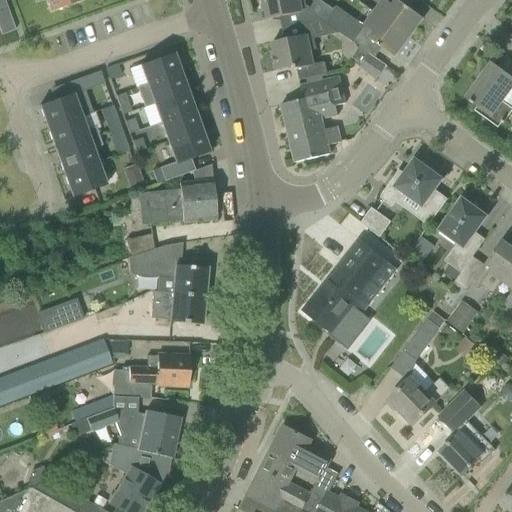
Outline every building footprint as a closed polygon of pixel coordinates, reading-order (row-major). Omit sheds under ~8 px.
[(46,0),(51,12),(83,0),(82,0),(46,0)] [(260,0),(263,12),(265,12),(267,20),(272,20),(299,14),(302,24),(321,20),(308,11),(310,9),(306,6),(304,0),(260,0)] [(316,0),(310,9),(308,11),(321,20),(340,34),(346,38),(353,43),(361,33),(354,28),(357,23),(335,7),(333,10),(319,0),(317,0),(316,0)] [(384,0),(375,14),(409,38),(423,19),(396,0),(384,0)] [(0,18),(10,15),(7,8),(0,9),(0,18)] [(364,28),(361,33),(368,38),(378,46),(394,58),(409,38),(375,14),(364,28)] [(0,27),(12,23),(10,15),(0,18),(0,27)] [(272,54),(268,56),(270,70),(275,70),(276,72),(294,68),(295,70),(296,70),(299,81),(327,75),(324,65),(322,64),(313,66),(310,51),(316,50),(314,39),(340,34),(321,20),(302,24),(304,36),(293,39),(272,43),(274,52),(272,52),(272,54)] [(0,27),(0,32),(1,35),(15,30),(12,23),(0,27)] [(349,62),(351,60),(359,47),(353,43),(346,38),(342,43),(342,48),(342,52),(343,55),(346,59),(349,62)] [(368,54),(359,47),(351,60),(359,66),(368,54)] [(173,54),(140,66),(146,84),(137,88),(137,89),(180,74),(173,54)] [(474,112),(498,129),(502,124),(503,125),(511,112),(511,61),(507,57),(497,70),(491,65),(467,99),(471,101),(469,103),(474,106),(475,105),(478,107),(474,112)] [(122,76),(118,65),(105,70),(109,80),(122,76)] [(72,81),(77,94),(104,84),(100,72),(72,81)] [(187,94),(180,74),(137,89),(144,108),(154,105),(154,106),(187,94)] [(281,105),(295,164),(330,155),(328,147),(341,144),(337,128),(325,131),(322,120),(337,117),(335,107),(345,105),(343,96),(345,95),(345,92),(342,93),(338,77),(300,86),(303,100),(281,105)] [(73,94),(39,106),(47,130),(81,117),(73,94)] [(124,94),(116,97),(122,115),(131,112),(124,94)] [(194,113),(187,94),(154,106),(161,125),(194,113)] [(201,133),(194,113),(161,125),(168,145),(201,133)] [(95,127),(86,131),(81,117),(47,130),(56,152),(99,137),(95,127)] [(105,122),(109,133),(120,129),(116,118),(105,122)] [(134,119),(125,122),(129,134),(139,131),(134,119)] [(109,133),(113,145),(124,140),(120,129),(109,133)] [(209,153),(201,133),(168,145),(175,163),(160,168),(165,182),(192,171),(194,171),(191,160),(209,153)] [(141,136),(131,140),(135,150),(145,147),(141,136)] [(99,137),(56,152),(64,175),(97,163),(92,149),(102,146),(99,137)] [(393,179),(382,195),(381,198),(382,201),(384,204),(386,206),(389,208),(392,208),(398,201),(420,217),(418,219),(428,227),(448,200),(434,190),(441,180),(434,176),(436,173),(437,173),(438,173),(431,167),(423,162),(423,163),(423,164),(421,166),(415,161),(404,176),(398,173),(399,171),(398,170),(393,179)] [(97,163),(64,175),(72,198),(106,186),(97,163)] [(145,189),(136,165),(123,170),(131,194),(145,189)] [(146,194),(149,225),(182,221),(183,224),(196,223),(216,221),(211,165),(195,171),(192,172),(193,183),(179,184),(179,190),(146,194)] [(160,168),(152,171),(157,184),(165,182),(160,168)] [(462,201),(440,231),(458,243),(451,252),(456,256),(449,265),(461,274),(472,259),(461,251),(485,217),(462,201)] [(361,224),(380,239),(391,224),(372,209),(361,224)] [(131,257),(153,249),(151,235),(127,241),(131,257)] [(480,286),(492,294),(501,282),(502,282),(511,267),(511,248),(502,241),(471,284),(478,289),(480,286)] [(359,242),(304,312),(330,333),(328,335),(344,348),(367,319),(360,314),(395,270),(359,242)] [(131,257),(127,259),(128,275),(158,278),(156,293),(204,297),(206,268),(186,267),(175,266),(174,267),(164,267),(164,246),(153,249),(131,257)] [(449,266),(443,274),(454,281),(460,273),(449,266)] [(511,293),(502,307),(509,312),(511,307),(511,267),(502,282),(511,289),(511,293)] [(153,293),(150,318),(169,320),(169,321),(169,323),(182,324),(202,325),(204,297),(156,293),(153,293)] [(50,310),(38,315),(44,332),(81,318),(74,301),(50,310)] [(446,323),(463,335),(477,314),(461,302),(446,323)] [(427,320),(403,352),(416,362),(440,329),(445,322),(432,313),(427,320)] [(0,378),(0,405),(111,364),(102,340),(0,378)] [(455,351),(468,361),(477,349),(464,340),(455,351)] [(127,342),(108,342),(112,353),(127,353),(127,342)] [(500,354),(494,361),(502,368),(508,361),(500,354)] [(112,396),(112,398),(137,398),(137,399),(150,399),(151,385),(169,385),(188,386),(189,357),(169,357),(157,356),(146,356),(146,368),(131,368),(129,368),(129,369),(128,389),(112,389),(112,396)] [(389,401),(413,426),(450,389),(440,379),(425,394),(410,379),(389,401)] [(501,390),(501,398),(506,403),(511,402),(511,384),(506,385),(501,390)] [(344,393),(349,398),(352,395),(347,390),(344,393)] [(438,419),(453,434),(480,407),(465,392),(438,419)] [(105,398),(81,407),(84,414),(86,419),(86,421),(110,412),(112,411),(110,398),(110,397),(108,397),(105,398)] [(113,444),(112,446),(122,448),(123,447),(137,450),(136,451),(151,455),(168,458),(172,458),(180,418),(144,411),(143,415),(136,413),(135,413),(118,419),(119,422),(124,435),(119,437),(118,437),(117,445),(113,444)] [(86,419),(70,425),(75,437),(90,431),(91,432),(114,423),(110,412),(86,421),(86,419)] [(454,439),(440,453),(462,476),(477,461),(479,460),(482,463),(495,451),(466,421),(453,434),(456,437),(454,439)] [(283,426),(270,450),(288,459),(284,466),(296,472),(297,470),(317,481),(318,481),(313,491),(323,496),(326,498),(329,493),(338,475),(325,468),(330,460),(308,448),(312,441),(283,426)] [(112,446),(109,465),(126,475),(109,504),(118,510),(121,511),(140,511),(150,495),(155,495),(157,490),(156,485),(157,484),(156,483),(165,468),(168,458),(151,455),(136,451),(137,450),(123,447),(122,448),(112,446)] [(318,511),(326,498),(313,491),(310,495),(290,484),(296,472),(284,466),(288,459),(270,450),(246,496),(260,504),(256,511),(318,511)] [(30,472),(27,480),(30,486),(47,478),(41,466),(30,472)] [(105,511),(48,480),(0,501),(0,511),(105,511)] [(511,511),(511,487),(500,504),(511,511)] [(318,511),(364,511),(356,507),(357,505),(355,503),(352,501),(348,499),(345,498),(341,497),(340,499),(329,493),(318,511)]
